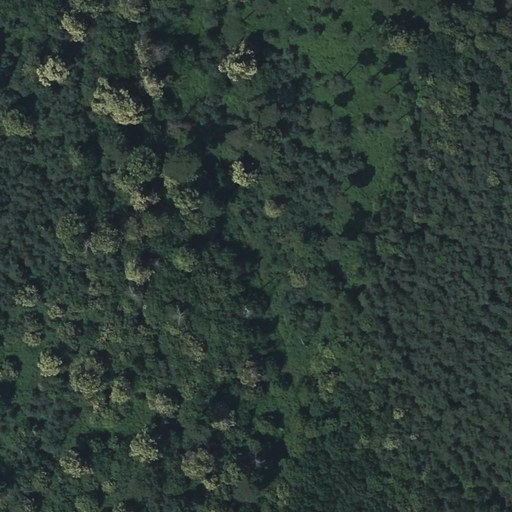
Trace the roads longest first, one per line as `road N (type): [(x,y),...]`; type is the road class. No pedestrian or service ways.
road 1 (track): [(359,511),(138,0)]
road 2 (track): [(253,511),(340,308),(438,0)]
